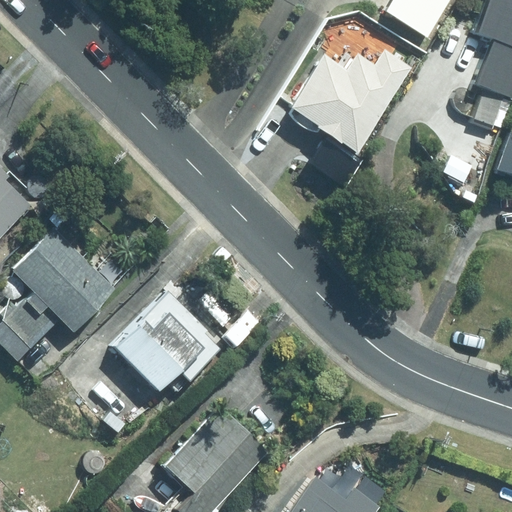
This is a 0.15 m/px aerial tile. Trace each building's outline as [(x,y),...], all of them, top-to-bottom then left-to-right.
[(393,0),(381,20),(422,45),(449,0),(393,0)] [(511,0),(488,0),(474,42),(489,48),(474,93),(511,105),(511,0)] [(314,136),(313,138),(352,162),(408,71),(381,55),(373,70),(355,59),(345,76),(321,60),(286,117),(314,136)] [(480,100),(471,123),(495,132),(503,109),(480,100)] [(511,141),(506,139),(492,178),(511,189),(511,185),(511,141)] [(0,242),(27,212),(3,189),(7,185),(0,178),(0,242)] [(9,307),(0,316),(0,322),(3,325),(0,328),(23,350),(51,322),(67,338),(112,294),(52,232),(7,277),(25,296),(11,310),(9,307)] [(200,339),(205,334),(165,296),(110,355),(158,401),(176,381),(186,390),(218,356),(200,339)] [(189,501),(179,511),(215,511),(268,454),(218,410),(159,475),(189,501)] [(312,483),(292,511),(376,511),(377,510),(352,493),(344,505),(312,483)]
